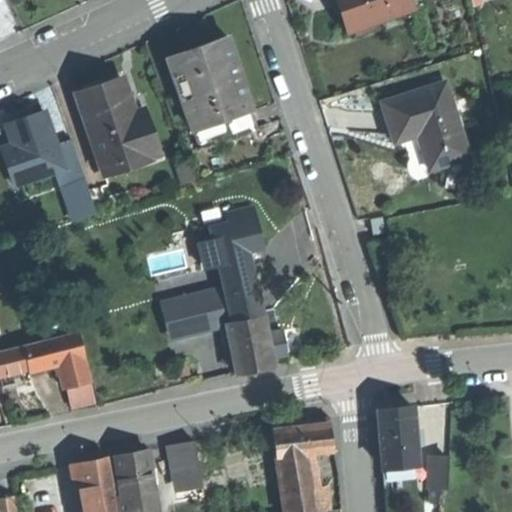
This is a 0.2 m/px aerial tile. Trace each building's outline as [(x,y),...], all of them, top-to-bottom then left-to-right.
[(409,0),(338,0),(342,9),(350,31),(412,9),(409,0)] [(421,0),(409,0),(412,9),(423,5),(421,0)] [(193,129),(253,109),(243,79),(230,40),(199,50),(170,59),(193,129)] [(455,160),(475,154),(451,78),(382,100),(389,123),(395,142),(423,133),(434,167),(455,160)] [(98,120),(114,170),(150,159),(150,156),(159,153),(150,127),(141,130),(135,112),(124,79),(101,86),(79,94),(88,123),(98,120)] [(144,109),(135,112),(141,130),(150,127),(144,109)] [(260,132),(253,109),(193,129),(201,152),(260,132)] [(65,167),(58,145),(46,111),(27,117),(9,123),(18,151),(4,156),(14,184),(55,171),(65,167)] [(105,174),(114,170),(98,120),(88,123),(105,174)] [(73,140),(58,145),(65,167),(55,171),(60,186),(85,177),(73,140)] [(477,162),(475,154),(455,160),(457,168),(462,171),(475,167),(477,162)] [(177,168),(183,189),(196,184),(190,164),(177,168)] [(232,321),(263,314),(248,250),(263,247),(254,207),(232,212),(234,221),(210,227),(213,239),(220,266),(224,287),(232,321)] [(385,232),(383,218),(372,220),(375,234),(385,232)] [(213,239),(199,242),(205,270),(220,266),(213,239)] [(220,326),(227,324),(226,322),(232,321),(224,287),(175,299),(184,335),(220,327),(220,326)] [(171,338),(184,335),(175,299),(161,302),(171,338)] [(267,332),(263,314),(232,321),(226,322),(227,324),(238,373),(256,369),(274,365),(273,357),(267,332)] [(282,329),(267,332),(273,357),(288,353),(282,329)] [(26,345),(32,372),(47,368),(60,365),(65,389),(68,388),(93,382),(81,332),(26,345)] [(98,404),(93,382),(68,388),(73,409),(98,404)] [(421,443),(420,430),(415,430),(413,407),(394,408),(377,410),(382,467),(417,464),(415,444),(421,443)] [(277,458),(311,454),(334,451),(330,418),(273,426),(277,458)] [(172,471),(199,466),(194,440),(168,445),(172,471)] [(122,487),(125,511),(158,511),(148,451),(133,453),(117,456),(122,487)] [(315,488),(311,454),(277,458),(284,511),(324,511),(329,511),(328,487),(315,488)] [(84,493),(113,488),(108,458),(91,461),(79,463),(83,487),(84,493)] [(428,487),(439,488),(448,488),(449,460),(429,459),(428,487)] [(202,486),(199,466),(172,471),(176,491),(202,486)] [(178,501),(204,496),(202,486),(176,491),(178,501)] [(87,511),(84,493),(83,487),(75,488),(79,511),(87,511)] [(125,511),(122,487),(115,488),(120,511),(125,511)] [(439,505),(439,488),(428,487),(430,504),(439,505)] [(117,511),(113,488),(84,493),(87,511),(117,511)] [(0,511),(19,511),(17,497),(0,499),(0,511)]
